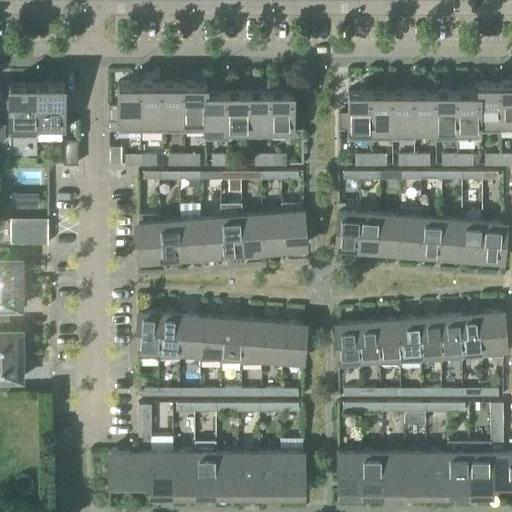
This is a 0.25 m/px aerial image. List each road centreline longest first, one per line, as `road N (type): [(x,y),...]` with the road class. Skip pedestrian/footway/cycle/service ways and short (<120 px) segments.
road 1 (residential): [(0,53),(511,52)]
road 2 (residential): [(511,9),(0,9)]
